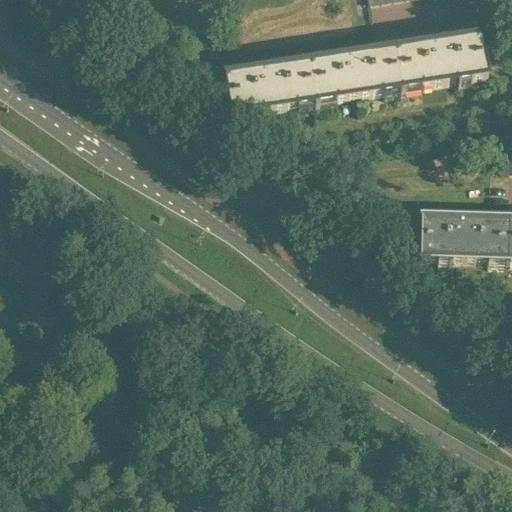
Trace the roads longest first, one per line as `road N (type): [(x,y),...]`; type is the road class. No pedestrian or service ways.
road 1 (primary): [(511,447),(218,228),(0,81)]
road 2 (primary): [(0,136),(346,380),(511,479)]
